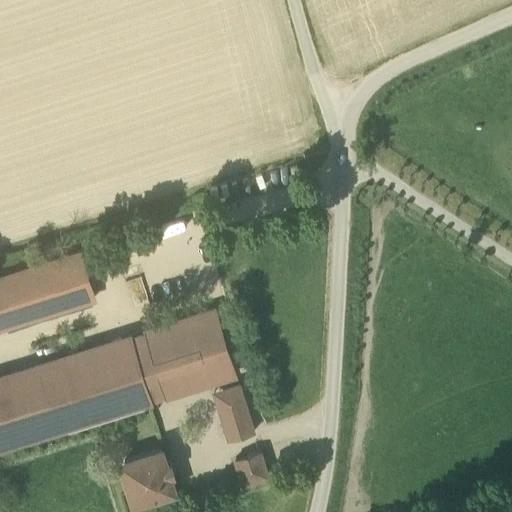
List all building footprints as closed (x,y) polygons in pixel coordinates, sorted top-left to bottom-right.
[(0,277),(0,327),(94,298),(80,252),(0,277)] [(132,335),(37,365),(58,429),(152,400),(150,393),(220,371),(222,378),(236,373),(215,308),(202,313),(204,319),(134,341),(132,335)] [(202,313),(132,335),(134,341),(204,319),(202,313)] [(0,447),(58,429),(37,365),(0,376),(0,447)] [(152,400),(222,378),(220,371),(150,393),(152,400)] [(226,387),(241,435),(254,431),(239,383),(226,387)] [(241,435),(226,387),(214,391),(229,439),(241,435)] [(120,461),(133,502),(174,488),(161,448),(120,461)] [(239,470),(243,483),(268,475),(260,450),(247,454),(251,466),(239,470)] [(251,466),(247,454),(235,457),(239,470),(251,466)]
